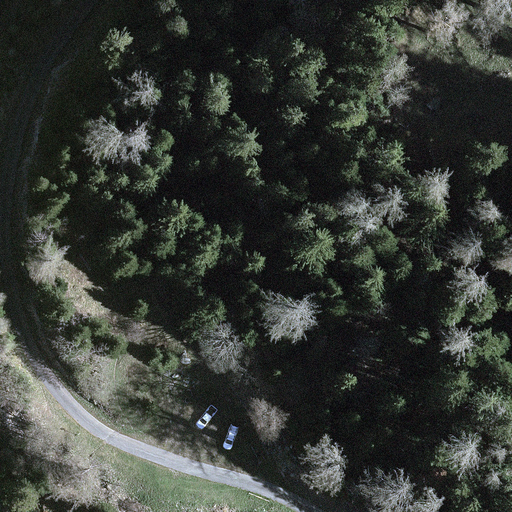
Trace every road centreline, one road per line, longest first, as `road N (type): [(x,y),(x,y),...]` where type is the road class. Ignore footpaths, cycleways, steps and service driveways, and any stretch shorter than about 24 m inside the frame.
road 1 (track): [(86,412),(19,329),(2,256),(17,118),(29,89),(97,0)]
road 2 (track): [(308,511),(172,464),(86,412)]
